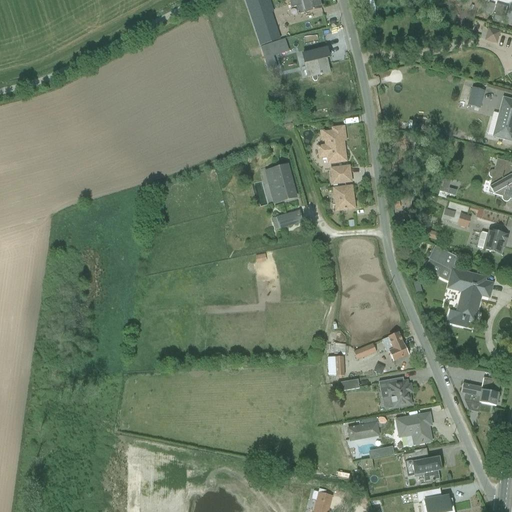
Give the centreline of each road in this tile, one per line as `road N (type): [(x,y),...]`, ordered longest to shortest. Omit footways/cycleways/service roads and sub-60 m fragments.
road 1 (residential): [(341,0),(366,92),(393,275),(481,479),(504,502)]
road 2 (unclassified): [(0,92),(36,83),(199,0)]
road 3 (track): [(328,231),(333,286),(322,353)]
